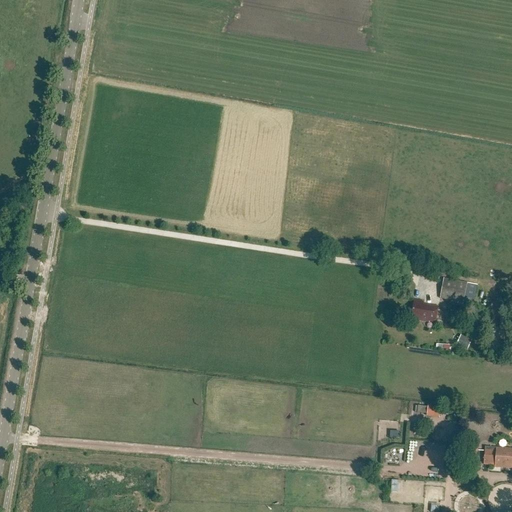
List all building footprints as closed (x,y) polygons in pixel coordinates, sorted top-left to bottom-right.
[(474,304),(477,284),(444,278),(440,299),(474,304)] [(424,302),(415,300),(412,319),(415,319),(414,323),(428,325),(429,321),(436,322),(439,307),(424,304),(424,302)] [(511,308),(501,309),(501,331),(511,331),(511,308)] [(499,352),(499,331),(487,331),(487,352),(499,352)] [(468,348),(470,344),(468,340),(463,340),(461,345),(464,348),(468,348)] [(443,346),(438,345),(437,349),(447,351),(447,352),(452,353),(453,348),(449,348),(449,347),(443,346)] [(426,417),(439,419),(440,407),(428,406),(426,417)] [(477,465),(478,448),(467,447),(467,445),(456,444),(455,457),(465,457),(464,464),(477,465)] [(494,466),(511,467),(511,448),(496,447),(495,450),(485,449),(484,464),(494,465),(494,466)]
